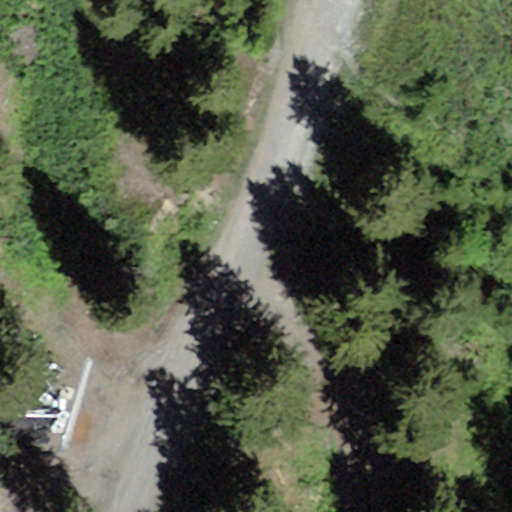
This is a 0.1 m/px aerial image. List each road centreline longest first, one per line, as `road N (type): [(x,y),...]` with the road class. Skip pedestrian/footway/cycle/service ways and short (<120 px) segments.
road 1 (track): [(350,0),(345,65),(280,277),(161,511)]
road 2 (track): [(280,277),(339,395),(365,511)]
